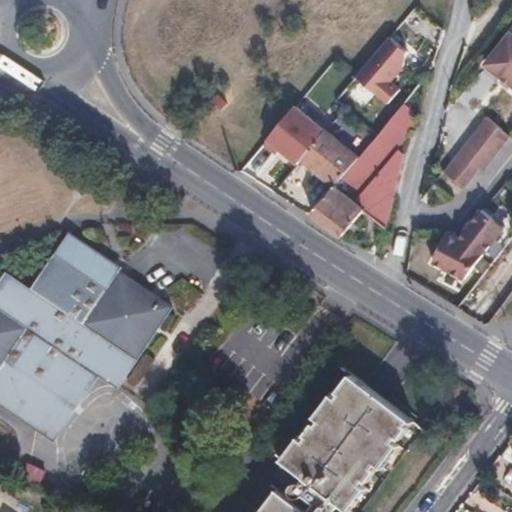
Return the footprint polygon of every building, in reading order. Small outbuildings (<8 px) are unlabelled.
[(511,31),(486,63),(511,83),(511,31)] [(491,117),(511,133),(511,94),(491,117)] [(318,208),(313,214),(330,227),(343,238),(365,212),(395,176),(401,168),(393,161),(413,136),(393,119),(360,159),(336,187),(318,208)] [(511,137),(487,119),(477,132),(502,151),(511,138),(511,137)] [(304,159),(336,187),(360,159),(328,132),(304,159)] [(477,132),(469,142),(493,162),(502,151),(477,132)] [(469,142),(460,154),(479,170),(484,173),(493,162),(469,142)] [(479,170),(460,154),(445,173),(465,188),(479,170)] [(395,176),(365,212),(388,229),(391,213),(399,182),(399,180),(395,176)] [(477,207),(459,230),(462,230),(471,221),(482,212),(477,207)] [(461,240),(483,256),(504,229),(482,212),(471,221),(462,230),(461,240)] [(0,370),(3,373),(0,377),(0,388),(44,419),(75,375),(92,387),(107,365),(125,377),(179,300),(126,262),(128,259),(79,226),(42,278),(17,262),(0,287),(0,370)] [(462,230),(459,230),(453,239),(443,235),(430,264),(466,279),(483,256),(461,240),(462,230)] [(358,511),(423,427),(416,421),(415,420),(353,373),(345,367),(279,455),(285,461),(274,474),(288,484),(290,481),(294,484),(293,487),(294,492),(296,495),(300,497),(304,497),(308,494),(319,502),(311,511),(310,511),(285,493),(275,486),(254,511),(358,511)] [(75,375),(44,419),(61,431),(92,387),(75,375)] [(0,419),(0,441),(9,425),(0,419)]
